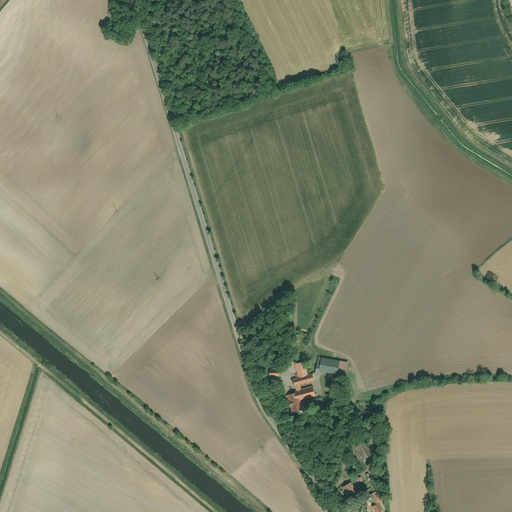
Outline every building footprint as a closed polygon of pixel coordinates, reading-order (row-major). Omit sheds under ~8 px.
[(316,370),(346,375),(349,362),(318,356),(316,370)] [(312,373),(308,374),(305,361),(295,364),(298,376),(292,378),(294,385),(296,392),(287,394),(292,412),(304,409),(301,399),(315,396),(313,385),(301,388),(300,384),(314,381),(312,373)] [(363,441),(355,447),(363,459),(371,454),(363,441)] [(352,482),(342,487),(347,497),(357,492),(352,482)] [(379,511),(383,510),(378,502),(381,501),(375,492),(369,495),(375,504),(372,506),(375,511),(379,511)]
